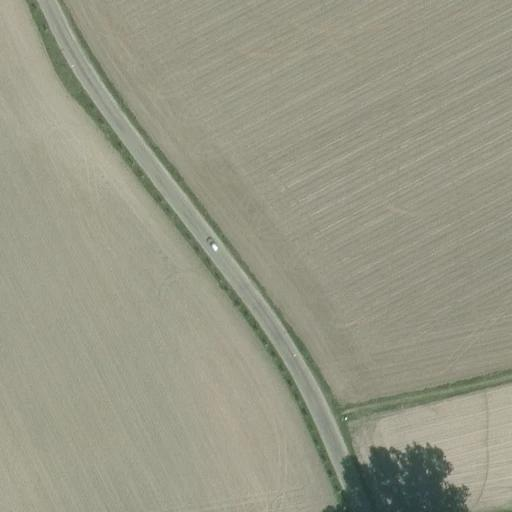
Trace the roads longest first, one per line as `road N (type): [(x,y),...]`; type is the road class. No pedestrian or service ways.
road 1 (unclassified): [(359,511),(320,411),(63,49),(37,0)]
road 2 (track): [(511,361),(320,411)]
